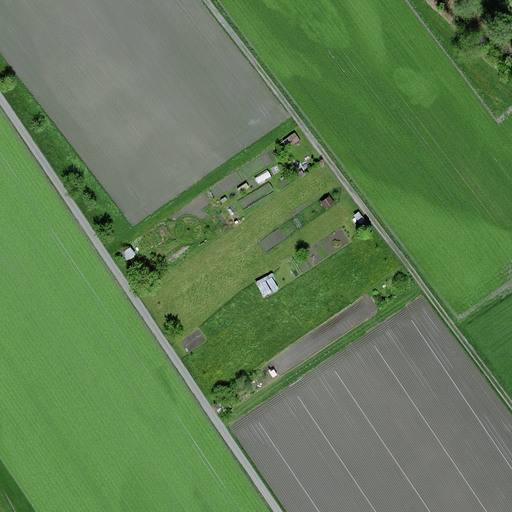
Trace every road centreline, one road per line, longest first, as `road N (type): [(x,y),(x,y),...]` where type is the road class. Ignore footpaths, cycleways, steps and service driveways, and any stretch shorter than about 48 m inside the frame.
road 1 (track): [(0,76),(290,511)]
road 2 (track): [(211,0),(511,392)]
